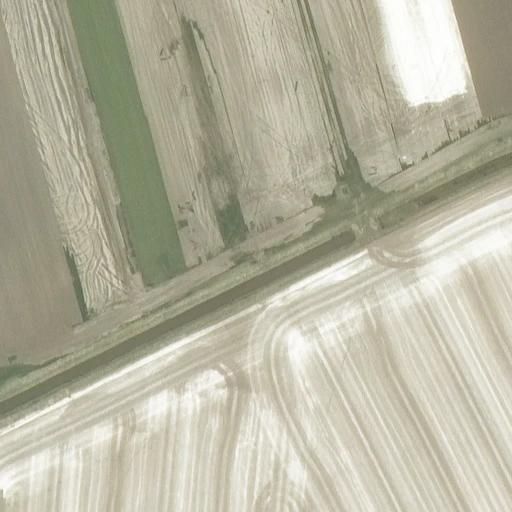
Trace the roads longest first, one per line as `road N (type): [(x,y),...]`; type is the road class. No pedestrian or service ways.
road 1 (track): [(511,232),(0,486)]
road 2 (track): [(299,0),(359,215),(392,292)]
